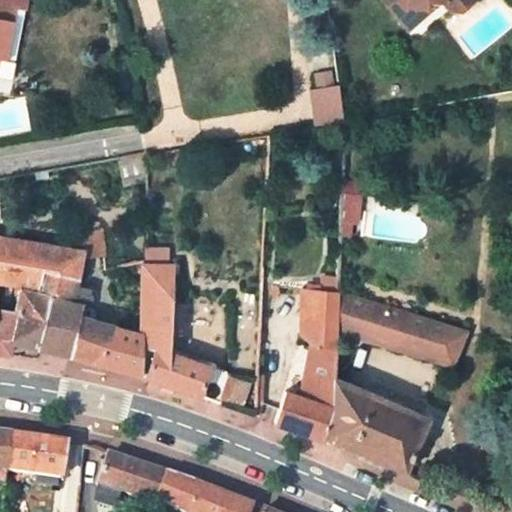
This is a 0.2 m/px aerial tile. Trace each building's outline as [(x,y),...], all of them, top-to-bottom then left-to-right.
[(382,0),(396,17),(409,7),(427,8),(427,1),(443,2),(448,11),(462,11),(474,1),(472,0),(382,0)] [(0,59),(6,61),(16,7),(0,4),(0,59)] [(409,7),(396,17),(403,27),(427,8),(409,7)] [(130,89),(127,74),(117,75),(120,91),(130,89)] [(346,121),(340,85),(311,90),(317,126),(346,121)] [(117,161),(123,185),(145,182),(147,155),(117,161)] [(83,253),(81,260),(106,257),(102,232),(82,234),(83,253)] [(83,253),(7,240),(0,282),(24,286),(23,291),(39,294),(44,273),(77,281),(81,260),(83,253)] [(212,367),(168,351),(172,267),(142,265),(142,376),(160,383),(203,396),(212,367)] [(117,327),(80,316),(82,305),(85,306),(89,291),(76,287),(77,281),(44,273),(39,294),(51,297),(38,349),(68,354),(104,365),(117,327)] [(324,280),(322,292),(337,294),(338,281),(324,280)] [(300,333),(311,342),(335,347),(336,330),(337,294),(322,292),(302,290),(300,333)] [(9,343),(13,344),(38,349),(51,297),(39,294),(23,291),(18,311),(9,343)] [(336,330),(452,365),(466,333),(337,294),(336,330)] [(0,354),(10,356),(13,344),(9,343),(18,311),(0,307),(0,354)] [(117,327),(104,365),(142,376),(141,334),(117,327)] [(333,379),(335,347),(311,342),(299,398),(285,394),(276,424),(321,441),(332,405),(333,379)] [(220,402),(230,374),(212,367),(203,396),(220,402)] [(405,472),(428,419),(333,379),(332,405),(321,441),(349,452),(352,452),(358,453),(405,472)] [(0,434),(0,470),(6,471),(9,436),(0,434)] [(65,483),(80,485),(84,447),(9,436),(6,471),(30,474),(66,480),(65,483)] [(109,455),(99,484),(124,493),(160,506),(166,475),(109,455)] [(30,474),(30,484),(59,487),(65,483),(66,480),(30,474)] [(166,475),(160,506),(174,511),(261,511),(262,511),(166,475)] [(124,493),(99,484),(97,503),(117,510),(124,493)]
